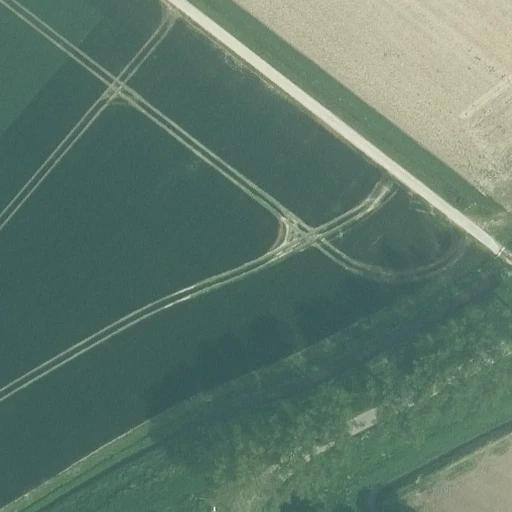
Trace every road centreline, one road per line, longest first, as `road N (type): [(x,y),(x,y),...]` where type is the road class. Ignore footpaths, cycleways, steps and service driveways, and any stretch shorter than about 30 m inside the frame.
road 1 (track): [(511,259),(175,0)]
road 2 (unclassified): [(242,511),(293,458),(511,345)]
